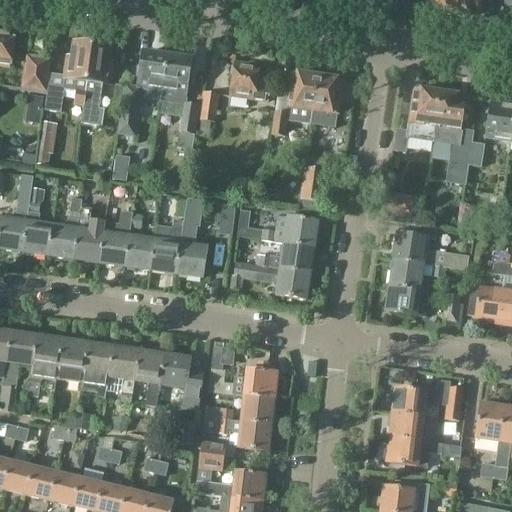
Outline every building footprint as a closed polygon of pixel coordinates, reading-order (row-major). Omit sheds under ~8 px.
[(428,0),(427,8),(435,9),(435,12),(451,14),(453,0),(428,0)] [(470,15),(478,16),(480,0),(453,0),(451,14),(469,17),(470,15)] [(511,0),(504,0),(501,21),(510,22),(510,25),(511,25),(511,0)] [(0,67),(9,69),(14,36),(0,33),(0,67)] [(49,76),(48,83),(44,112),(60,115),(63,94),(75,95),(74,108),(83,109),(92,47),(74,44),(72,59),(67,58),(65,78),(49,76)] [(111,50),(92,47),(83,109),(81,126),(102,129),(104,112),(99,111),(102,85),(110,87),(113,65),(108,64),(111,50)] [(135,139),(141,101),(159,103),(159,104),(161,104),(163,92),(167,58),(143,55),(138,88),(124,86),(124,88),(122,108),(117,137),(135,139)] [(50,62),(26,58),(21,91),(45,95),(50,62)] [(163,92),(161,104),(183,108),(184,98),(186,98),(191,62),(167,58),(163,92)] [(235,65),(230,99),(267,105),(269,92),(255,90),(259,69),(235,65)] [(273,114),(270,138),(285,139),(287,123),(310,127),(317,79),(293,76),(287,116),(273,114)] [(341,83),(317,79),(310,127),(334,130),(341,83)] [(112,107),(122,108),(124,88),(115,87),(112,107)] [(409,133),(397,132),(394,153),(420,157),(424,127),(435,128),(441,95),(415,91),(409,133)] [(218,97),(204,95),(197,139),(208,141),(211,125),(214,125),(218,97)] [(458,97),(441,95),(435,128),(450,131),(449,133),(461,135),(466,102),(458,100),(458,97)] [(498,107),(489,106),(485,139),(510,142),(511,130),(511,105),(498,103),(498,107)] [(176,150),(192,152),(198,111),(183,108),(176,150)] [(53,126),(44,125),(37,167),(46,169),(53,126)] [(11,138),(7,141),(11,148),(15,145),(11,138)] [(454,176),(466,177),(468,168),(471,146),(458,144),(455,166),(454,176)] [(35,146),(24,153),(27,158),(37,151),(35,146)] [(468,168),(481,170),(484,148),(471,146),(468,168)] [(128,182),(130,171),(112,169),(112,175),(103,174),(102,185),(111,186),(110,195),(121,196),(122,185),(125,186),(125,182),(128,182)] [(324,174),(303,171),(299,201),(320,204),(324,174)] [(96,185),(95,196),(106,197),(107,186),(96,185)] [(24,255),(49,258),(53,228),(38,226),(40,217),(39,217),(40,204),(43,205),(45,193),(42,193),(32,191),(30,202),(24,255)] [(412,201),(387,196),(384,213),(409,217),(412,201)] [(2,221),(0,232),(0,251),(24,255),(30,202),(20,200),(18,214),(16,213),(15,223),(2,221)] [(53,228),(49,258),(74,261),(81,210),(80,210),(81,202),(71,201),(67,230),(53,228)] [(206,249),(194,248),(197,230),(199,230),(203,204),(186,202),(183,224),(176,275),(202,279),(206,249)] [(235,209),(222,207),(219,231),(232,233),(235,209)] [(74,261),(100,265),(105,226),(105,225),(89,223),(91,211),(81,210),(74,261)] [(100,265),(125,268),(129,239),(130,230),(132,217),(122,215),(120,228),(105,226),(100,265)] [(132,217),(130,230),(141,232),(143,218),(132,217)] [(236,239),(238,240),(284,247),(315,250),(319,224),(310,223),(295,220),(289,219),(288,221),(277,219),(274,234),(248,230),(237,229),(236,239)] [(150,272),(176,275),(183,224),(172,223),(170,235),(155,233),(154,242),(150,272)] [(394,262),(394,263),(424,268),(432,269),(446,271),(466,274),(468,259),(434,254),(434,255),(426,254),(428,242),(435,243),(437,230),(408,227),(407,237),(398,236),(394,262)] [(125,268),(150,272),(154,242),(139,240),(129,239),(125,268)] [(256,257),(255,268),(311,275),(315,250),(284,247),(282,261),(272,259),(272,260),(256,257)] [(394,263),(390,287),(420,292),(422,278),(424,268),(394,263)] [(491,277),(504,279),(506,266),(493,264),(491,277)] [(231,278),(229,291),(231,292),(240,293),(242,281),(278,287),(277,296),(307,301),(311,275),(255,268),(236,265),(234,278),(231,278)] [(444,281),(446,271),(432,269),(431,279),(444,281)] [(390,287),(386,313),(425,319),(429,294),(420,293),(420,292),(390,287)] [(471,289),(470,296),(478,297),(475,321),(497,324),(502,293),(479,289),(479,290),(471,289)] [(511,326),(511,294),(502,293),(497,324),(511,326)] [(460,299),(447,297),(443,323),(456,325),(460,299)] [(0,365),(6,367),(11,333),(0,331),(0,365)] [(0,402),(0,413),(13,416),(16,391),(15,391),(19,369),(31,370),(36,337),(11,333),(6,367),(0,402)] [(31,370),(27,399),(37,400),(40,383),(41,383),(42,372),(57,374),(61,341),(36,337),(31,370)] [(55,383),(81,387),(87,345),(61,341),(57,374),(55,383)] [(87,345),(81,387),(106,391),(108,382),(113,349),(87,345)] [(121,391),(132,393),(134,386),(139,352),(113,349),(108,382),(122,384),(121,391)] [(139,352),(134,386),(162,390),(167,357),(139,352)] [(191,360),(167,357),(162,390),(186,393),(191,360)] [(208,395),(242,399),(242,398),(275,401),(278,375),(268,374),(269,366),(256,364),(255,372),(245,371),(244,380),(233,379),(233,386),(223,386),(225,374),(211,372),(208,395)] [(315,379),(316,365),(308,364),(306,379),(315,379)] [(393,415),(393,417),(435,422),(437,407),(427,406),(428,393),(396,389),(393,415)] [(463,392),(447,390),(443,422),(459,424),(463,392)] [(132,393),(121,391),(119,405),(130,407),(132,393)] [(159,396),(147,395),(145,409),(156,411),(159,396)] [(242,399),(239,424),(272,427),(275,401),(242,398),(242,399)] [(199,403),(185,401),(178,445),(193,448),(199,403)] [(473,443),(498,447),(504,410),(479,405),(473,443)] [(204,421),(218,423),(233,423),(234,413),(205,410),(204,421)] [(492,481),(505,483),(510,449),(511,448),(511,411),(504,410),(498,447),(495,468),(492,481)] [(76,415),(75,421),(74,431),(89,433),(91,418),(76,415)] [(393,417),(391,440),(422,443),(424,431),(432,432),(432,431),(444,432),(446,423),(435,422),(393,417)] [(59,419),(57,429),(65,430),(73,432),(74,431),(75,421),(59,419)] [(128,421),(113,419),(111,432),(126,435),(128,421)] [(229,436),(237,436),(236,452),(269,456),(272,427),(239,424),(233,423),(218,423),(217,433),(229,434),(229,436)] [(0,439),(15,443),(18,429),(0,424),(0,439)] [(52,442),(63,443),(65,430),(57,429),(54,428),(52,442)] [(26,445),(29,431),(18,429),(15,443),(26,445)] [(76,432),(73,432),(65,430),(63,443),(74,445),(76,432)] [(419,469),(422,443),(391,440),(388,465),(419,469)] [(201,445),(199,458),(223,461),(225,448),(201,445)] [(443,447),(429,446),(428,456),(442,457),(443,447)] [(97,463),(108,466),(111,452),(100,449),(97,463)] [(122,455),(111,452),(108,466),(120,468),(122,455)] [(199,458),(197,472),(222,475),(223,461),(199,458)] [(143,474),(154,477),(158,463),(147,460),(143,474)] [(0,461),(0,493),(3,494),(10,464),(0,461)] [(169,466),(158,463),(154,477),(166,480),(169,466)] [(10,464),(3,494),(26,500),(34,469),(10,464)] [(479,480),(492,481),(495,468),(481,466),(479,480)] [(34,469),(26,500),(50,505),(57,475),(34,469)] [(196,484),(194,497),(230,501),(230,499),(264,503),(267,477),(233,473),(231,488),(196,484)] [(57,475),(50,505),(73,511),(81,481),(57,475)] [(81,481),(73,511),(76,511),(97,511),(104,487),(81,481)] [(384,490),(381,511),(427,511),(430,488),(399,484),(398,491),(384,490)] [(456,486),(437,484),(435,497),(455,500),(456,486)] [(104,487),(97,511),(122,511),(128,492),(104,487)] [(128,492),(122,511),(147,511),(151,498),(128,492)] [(171,511),(174,504),(151,498),(147,511),(171,511)] [(230,501),(228,511),(262,511),(264,503),(230,499),(230,501)]
